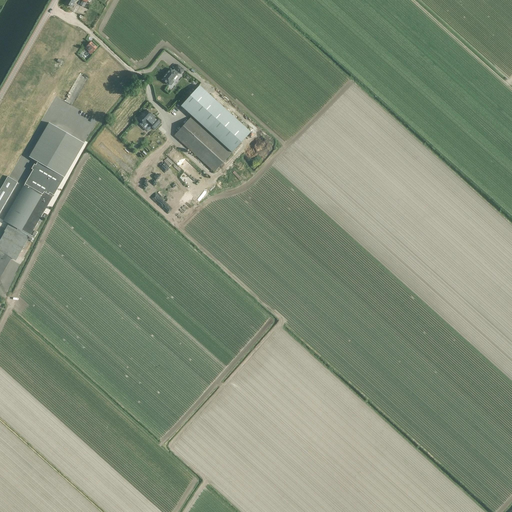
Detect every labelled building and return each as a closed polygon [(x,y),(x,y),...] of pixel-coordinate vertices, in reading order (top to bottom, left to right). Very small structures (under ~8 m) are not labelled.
[(91,42),(85,49),(89,52),(88,53),(90,55),(97,48),(91,42)] [(171,69),(170,69),(162,79),(162,80),(168,85),(169,85),(170,84),(171,85),(174,82),(172,81),(177,75),(177,74),(178,72),(180,74),(181,74),(184,70),(184,69),(183,69),(178,65),(177,65),(174,69),(175,70),(173,71),(171,69)] [(199,86),(181,106),(232,153),(251,132),(199,86)] [(146,110),(138,119),(145,125),(148,122),(150,124),(149,125),(154,130),(161,122),(156,118),(155,119),(152,116),(153,116),(146,110)] [(214,172),(231,153),(191,117),(174,136),(214,172)] [(9,224),(0,238),(0,277),(11,258),(14,254),(18,256),(53,197),(52,196),(53,194),(54,195),(84,143),(49,123),(29,157),(38,162),(4,221),(9,224)] [(8,177),(0,190),(0,212),(18,182),(9,177),(8,177)]
